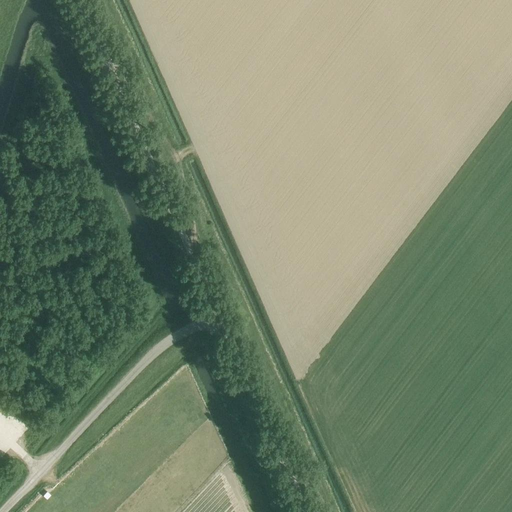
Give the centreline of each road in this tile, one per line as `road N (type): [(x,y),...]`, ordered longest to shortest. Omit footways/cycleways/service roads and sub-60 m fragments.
road 1 (unclassified): [(217,318),(76,0)]
road 2 (unclassified): [(1,511),(156,352),(217,318)]
road 3 (unclassified): [(304,511),(217,318)]
